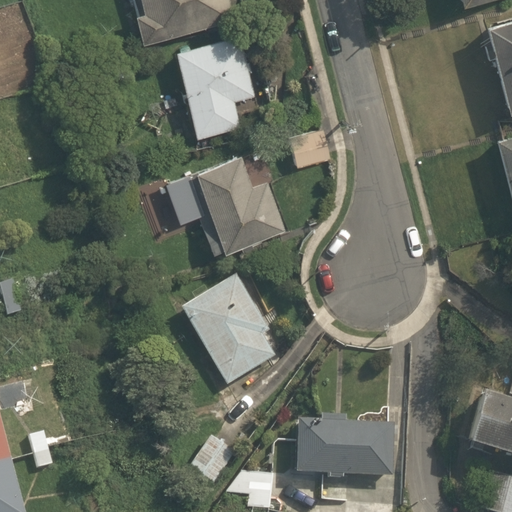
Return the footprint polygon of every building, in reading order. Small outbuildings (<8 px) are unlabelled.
[(133,15),(141,44),(233,20),(228,0),(137,0),(141,13),(133,15)] [(511,19),(483,27),(505,113),(511,111),(511,19)] [(193,138),(194,139),(238,128),(231,101),(252,96),(237,36),(172,52),(193,138)] [(116,85),(132,81),(128,66),(112,69),(116,85)] [(289,137),(295,166),(327,159),(321,130),(289,137)] [(511,135),(494,141),(511,212),(511,135)] [(86,173),(101,169),(96,151),(81,155),(86,173)] [(192,172),(221,254),(284,232),(266,181),(249,187),(238,156),(192,172)] [(179,310),(224,386),(274,356),(262,336),(268,332),(235,277),(179,310)] [(19,312),(10,281),(0,284),(0,291),(7,315),(19,312)] [(511,400),(486,392),(470,445),(511,457),(511,400)] [(294,476),(389,478),(390,424),(295,421),(294,476)] [(49,467),(40,434),(28,437),(37,471),(49,467)] [(186,471),(209,487),(231,455),(207,439),(186,471)] [(0,511),(17,511),(0,447),(0,511)] [(271,475),(238,472),(223,492),(248,495),(247,507),(267,509),(271,475)] [(511,511),(511,479),(486,472),(475,508),(488,511),(511,511)]
